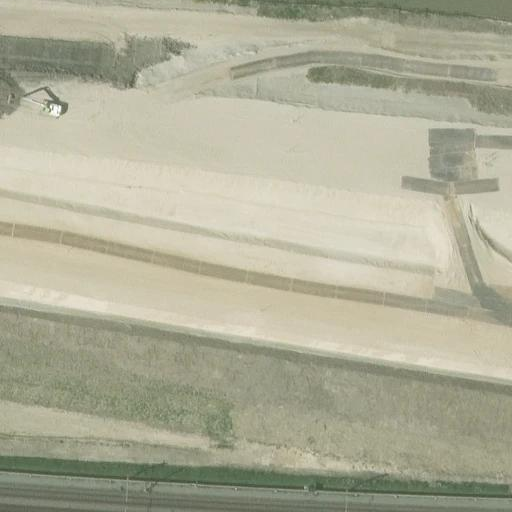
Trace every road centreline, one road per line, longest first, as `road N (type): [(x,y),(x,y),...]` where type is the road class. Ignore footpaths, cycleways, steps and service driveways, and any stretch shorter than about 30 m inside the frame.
road 1 (track): [(0,209),(511,293)]
road 2 (track): [(0,447),(511,470)]
